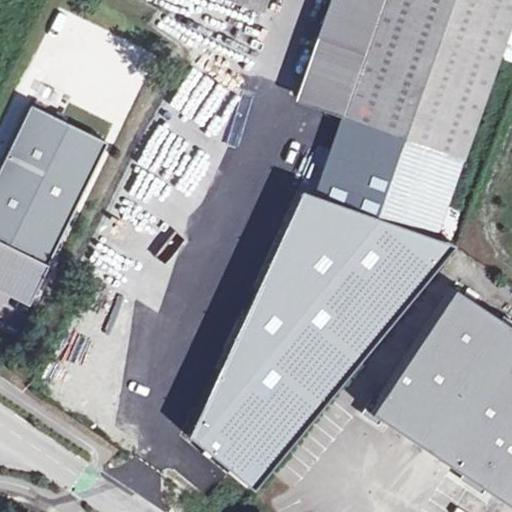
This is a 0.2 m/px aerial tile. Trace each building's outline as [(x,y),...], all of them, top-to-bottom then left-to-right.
[(232,0),(257,9),(259,0),(232,0)] [(340,0),(305,97),(338,109),(360,50),(378,0),(340,0)] [(511,0),(378,0),(360,50),(338,109),(460,154),(502,41),(511,44),(511,16),(511,12),(511,0)] [(43,85),(38,95),(63,107),(68,97),(43,85)] [(0,165),(0,282),(28,296),(104,140),(30,104),(0,165)] [(511,320),(456,283),(377,402),(511,499),(511,320)]
